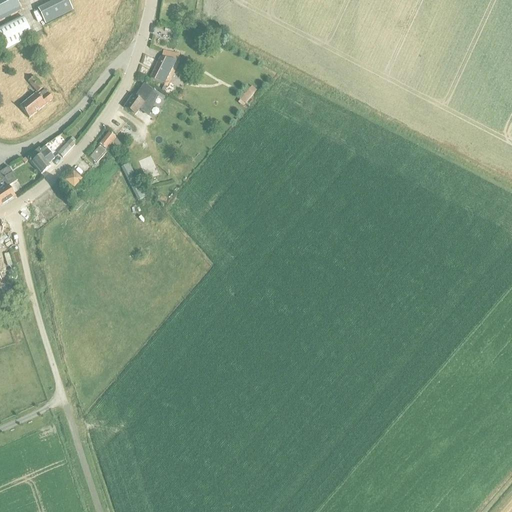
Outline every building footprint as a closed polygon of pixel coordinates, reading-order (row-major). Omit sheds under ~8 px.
[(0,0),(0,22),(20,12),(13,0),(0,0)] [(66,0),(59,0),(38,11),(45,25),(72,12),(66,0)] [(33,38),(23,18),(0,29),(0,40),(5,51),(33,38)] [(149,79),(163,86),(179,55),(163,51),(161,58),(160,58),(149,79)] [(28,82),(37,93),(43,89),(34,78),(28,82)] [(133,96),(125,108),(135,116),(140,109),(149,115),(158,96),(148,89),(144,86),(141,90),(136,98),(133,96)] [(249,89),(239,100),(245,105),(254,94),(249,89)] [(19,108),(29,119),(53,100),(45,90),(37,96),(36,95),(19,108)] [(111,144),(122,153),(127,148),(108,133),(98,144),(100,145),(89,158),(96,164),(107,151),(106,150),(111,144)] [(65,134),(56,138),(60,145),(68,141),(65,134)] [(58,154),(62,158),(75,144),(70,140),(58,154)] [(47,164),(54,158),(44,147),(40,151),(38,149),(27,159),(41,175),(50,167),(47,164)] [(142,158),(149,177),(161,173),(154,154),(142,158)] [(123,167),(128,178),(134,175),(128,164),(123,167)] [(7,187),(17,181),(8,168),(0,172),(0,207),(15,198),(7,187)] [(73,172),(65,181),(74,189),(82,180),(73,172)] [(134,176),(129,179),(140,201),(145,198),(134,176)] [(89,185),(91,187),(98,181),(96,179),(89,185)] [(72,208),(75,212),(84,205),(82,201),(72,208)]
